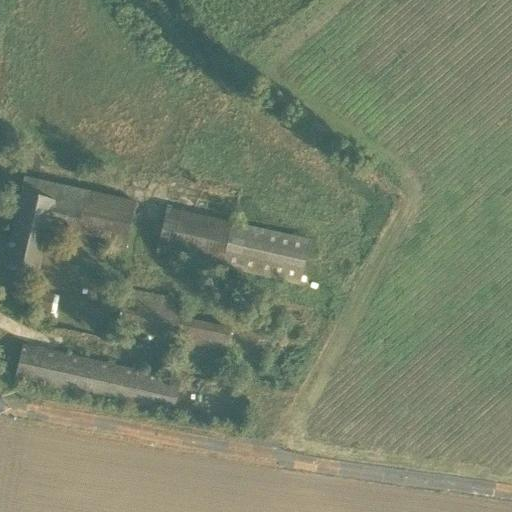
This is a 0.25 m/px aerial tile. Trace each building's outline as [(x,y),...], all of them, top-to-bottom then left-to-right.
[(126,245),(135,203),(23,178),(3,268),(36,276),(44,242),(47,228),(75,234),(126,245)] [(308,241),(167,209),(156,255),(299,287),(308,241)] [(71,247),(75,234),(47,228),(44,242),(71,247)] [(230,330),(182,319),(185,302),(127,289),(118,330),(225,352),(230,330)] [(27,309),(50,314),(54,295),(31,291),(27,309)] [(173,419),(181,383),(21,347),(13,383),(173,419)]
